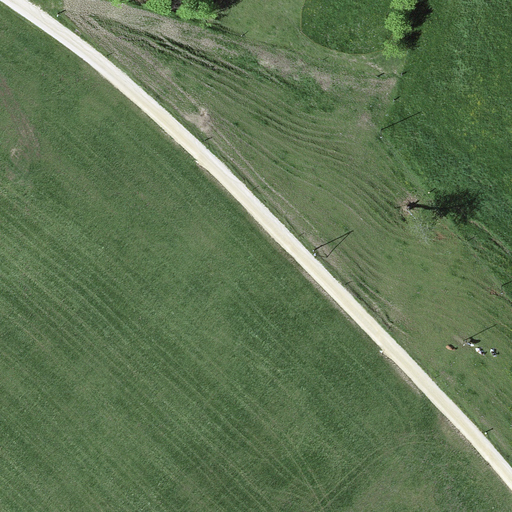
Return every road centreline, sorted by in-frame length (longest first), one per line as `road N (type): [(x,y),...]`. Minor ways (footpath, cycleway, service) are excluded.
road 1 (track): [(511,480),(206,156),(92,56),(13,0)]
road 2 (track): [(15,1),(96,5),(400,97)]
